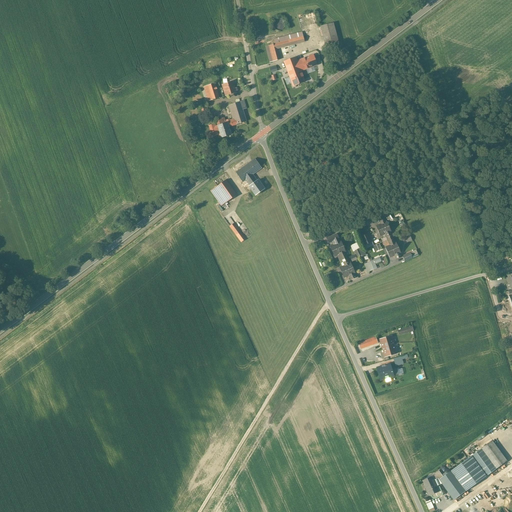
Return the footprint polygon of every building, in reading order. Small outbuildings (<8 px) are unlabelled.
[(284,26),(285,24),(284,22),(283,20),(281,18),(278,18),(276,19),(274,20),(273,22),(273,24),(273,26),(274,28),(276,30),(279,30),(281,30),(283,28),(284,26)] [(333,23),(321,27),(326,46),(338,43),(333,23)] [(302,32),(284,37),(285,41),(298,38),(299,42),(304,41),(302,32)] [(284,37),(274,40),(275,44),(273,44),(274,49),(276,49),(299,42),(298,38),(285,41),(284,37)] [(274,49),(273,44),(268,46),(272,62),(277,60),(274,49)] [(313,55),(301,59),(305,69),(317,65),(313,55)] [(295,57),(284,61),(289,75),(301,71),(297,61),(295,57)] [(301,59),(297,61),(301,71),(305,69),(301,59)] [(301,71),(289,75),(293,86),(304,82),(301,71)] [(233,81),(222,85),(225,96),(236,92),(233,81)] [(215,83),(204,87),(208,101),(219,98),(215,83)] [(240,102),(229,106),(233,119),(235,125),(246,121),(242,110),(240,102)] [(230,122),(223,124),(218,126),(220,130),(222,137),(230,134),(228,127),(235,125),(233,119),(229,120),(230,122)] [(214,125),(209,126),(212,136),(217,135),(216,132),(220,130),(218,126),(215,127),(214,125)] [(253,160),(236,173),(242,182),(246,179),(250,185),(256,181),(252,175),(259,170),(253,160)] [(217,186),(220,190),(222,193),(231,187),(226,180),(217,186)] [(250,185),(249,186),(252,189),(256,195),(256,194),(259,192),(264,189),(257,180),(256,181),(250,185)] [(231,187),(222,193),(228,201),(236,195),(231,187)] [(220,190),(217,192),(214,188),(211,191),(219,202),(221,206),(228,201),(222,193),(220,190)] [(384,218),(379,220),(381,224),(376,226),(378,231),(388,226),(386,222),(385,222),(384,218)] [(241,243),(245,241),(235,224),(231,226),(241,243)] [(388,226),(378,231),(380,236),(385,234),(388,239),(392,237),(390,231),(388,226)] [(368,233),(360,237),(364,245),(372,241),(368,233)] [(336,234),(327,238),(329,243),(333,241),(333,240),(338,238),(336,234)] [(392,237),(388,239),(390,245),(385,248),(388,252),(398,248),(396,243),(395,243),(392,237)] [(338,238),(333,240),(333,241),(334,243),(335,244),(330,246),(332,251),(343,246),(341,242),(340,242),(338,238)] [(379,243),(373,246),(376,251),(381,249),(379,243)] [(345,251),(343,246),(332,251),(335,256),(339,254),(341,257),(338,258),(340,261),(347,258),(344,252),(345,251)] [(398,248),(388,252),(390,257),(394,255),(396,259),(401,257),(399,253),(400,252),(398,248)] [(416,250),(403,256),(405,261),(418,255),(416,250)] [(366,273),(379,269),(377,264),(383,261),(381,257),(365,263),(367,269),(365,270),(366,273)] [(349,263),(347,258),(340,261),(341,263),(343,262),(344,266),(340,268),(342,272),(352,268),(350,263),(349,263)] [(352,268),(342,272),(344,277),(349,275),(350,279),(355,277),(354,273),(352,268)] [(412,326),(397,331),(399,335),(413,331),(412,326)] [(391,336),(380,339),(385,357),(396,353),(399,352),(397,348),(395,349),(391,336)] [(376,337),(358,343),(360,349),(378,343),(376,337)] [(408,354),(395,358),(397,366),(405,364),(404,359),(409,357),(408,354)] [(390,364),(377,368),(380,380),(394,376),(392,370),(390,364)] [(492,441),(481,449),(496,469),(507,461),(492,441)] [(481,449),(471,456),(475,461),(486,476),(496,469),(481,449)] [(471,456),(451,471),(455,476),(475,461),(471,456)] [(486,476),(475,461),(455,476),(466,491),(486,476)] [(443,476),(438,470),(434,473),(435,475),(431,477),(432,480),(438,478),(439,479),(443,476)] [(443,476),(439,479),(442,483),(442,484),(442,483),(454,500),(466,491),(455,476),(451,471),(443,476)] [(431,477),(423,481),(426,487),(425,487),(427,491),(436,487),(435,486),(432,480),(431,477)] [(438,478),(432,480),(435,486),(438,485),(442,484),(442,483),(439,479),(438,478)] [(438,485),(435,486),(436,487),(437,491),(431,494),(432,497),(434,498),(441,495),(442,493),(438,485)]
